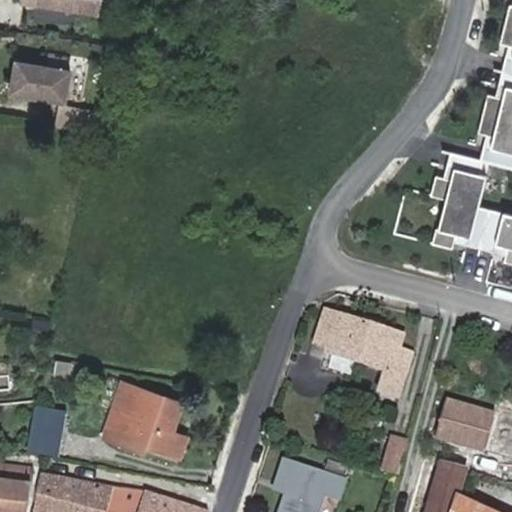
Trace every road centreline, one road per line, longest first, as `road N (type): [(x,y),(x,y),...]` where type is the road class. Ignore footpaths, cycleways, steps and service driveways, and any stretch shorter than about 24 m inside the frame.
road 1 (residential): [(470,0),(448,72),(338,199),(309,256)]
road 2 (residential): [(309,256),(224,511)]
road 3 (residential): [(309,256),(511,317)]
